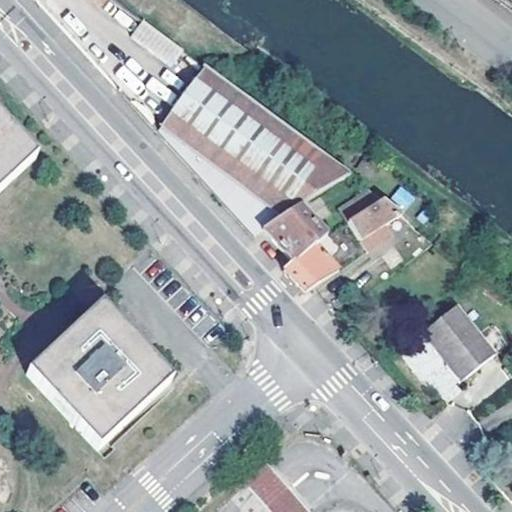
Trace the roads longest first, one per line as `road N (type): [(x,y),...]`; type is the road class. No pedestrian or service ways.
road 1 (secondary): [(313,355),(270,288),(34,34),(0,9)]
road 2 (secondary): [(0,32),(249,309),(313,355)]
road 3 (residential): [(313,355),(149,511)]
road 4 (secondary): [(424,473),(313,355)]
road 5 (track): [(365,0),(462,73)]
